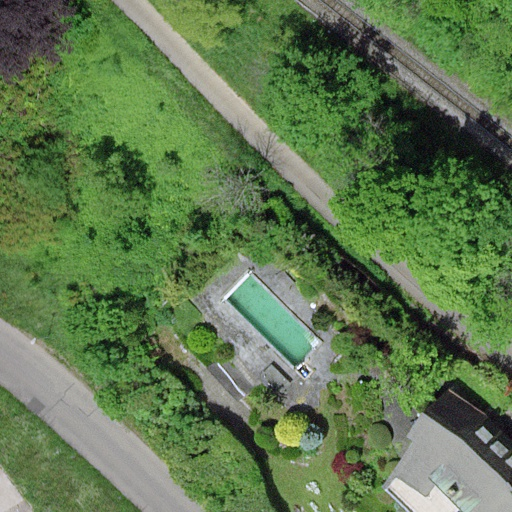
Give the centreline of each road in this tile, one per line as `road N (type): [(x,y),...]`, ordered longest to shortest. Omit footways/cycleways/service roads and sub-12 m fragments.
road 1 (residential): [(511,361),(103,0)]
road 2 (tertiary): [(177,511),(92,427),(0,358)]
